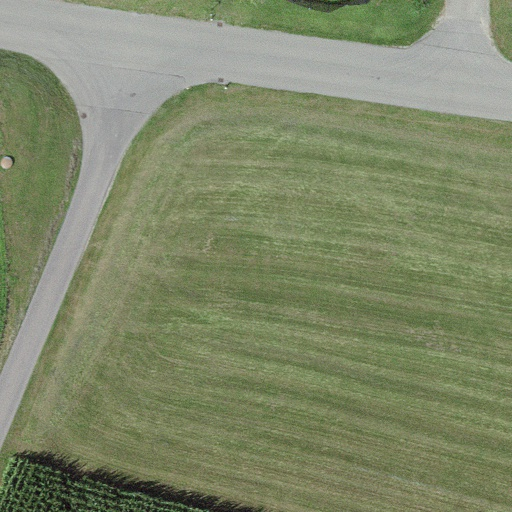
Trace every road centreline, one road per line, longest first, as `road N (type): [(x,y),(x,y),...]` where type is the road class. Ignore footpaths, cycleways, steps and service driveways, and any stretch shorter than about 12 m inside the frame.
road 1 (residential): [(152,42),(0,424)]
road 2 (tertiary): [(511,94),(152,42)]
road 3 (tertiary): [(152,42),(0,20)]
